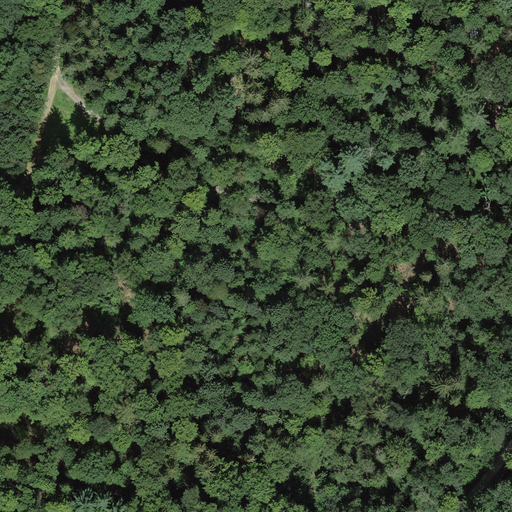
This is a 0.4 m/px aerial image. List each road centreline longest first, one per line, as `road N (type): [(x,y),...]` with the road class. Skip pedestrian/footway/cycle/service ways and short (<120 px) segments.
road 1 (track): [(62,57),(87,129),(251,197),(351,202),(416,186),(469,138),(488,90),(486,45),(471,0)]
road 2 (track): [(0,251),(50,106),(63,0)]
